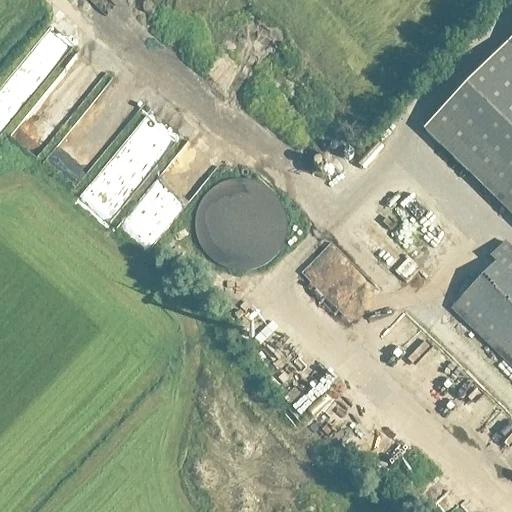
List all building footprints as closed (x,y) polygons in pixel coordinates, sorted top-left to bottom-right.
[(511,35),(422,128),(511,215),(511,35)] [(123,162),(153,120),(125,100),(94,142),(123,162)] [(127,171),(189,208),(206,180),(177,163),(183,153),(158,138),(171,116),(163,111),(148,136),(148,135),(127,171)] [(225,264),(238,268),(251,267),(264,263),(275,255),(283,244),(288,232),(289,218),(287,206),(281,194),(272,185),(261,178),(249,175),(236,175),(224,179),(213,185),(204,195),(198,208),(196,221),(198,235),(204,247),(213,257),(225,264)] [(495,263),(452,307),(511,364),(511,246),(505,240),(489,256),(495,263)] [(329,300),(333,296),(337,300),(352,284),(315,251),(297,270),(329,300)] [(484,452),(511,424),(511,381),(431,301),(410,323),(436,349),(409,377),(484,452)] [(505,449),(511,440),(511,423),(496,442),(505,449)] [(490,475),(498,467),(486,456),(479,464),(490,475)]
